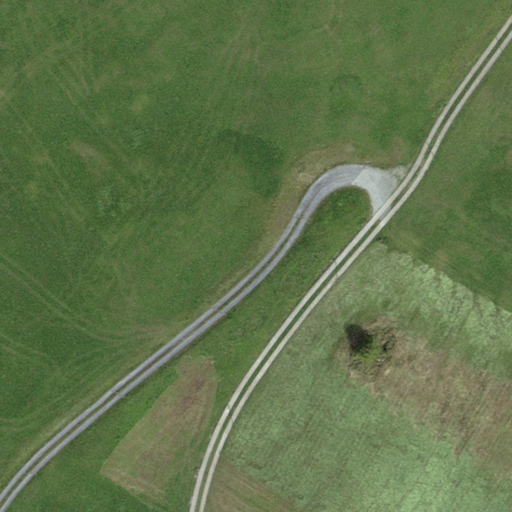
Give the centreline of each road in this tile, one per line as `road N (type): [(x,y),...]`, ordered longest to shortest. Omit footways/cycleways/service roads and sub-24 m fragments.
road 1 (track): [(200,511),(262,363),(415,173),(511,23)]
road 2 (track): [(394,200),(346,176),(320,188),(253,279),(27,470),(0,511)]
